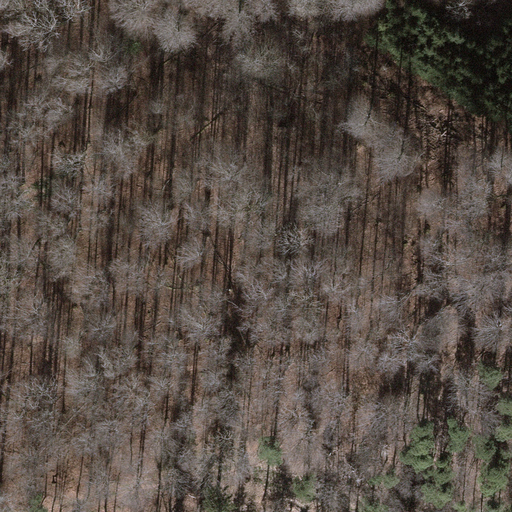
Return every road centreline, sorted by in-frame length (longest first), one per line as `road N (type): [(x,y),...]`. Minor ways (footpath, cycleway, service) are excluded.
road 1 (track): [(0,204),(65,171),(208,132),(273,92),(366,0)]
road 2 (track): [(375,511),(247,466)]
